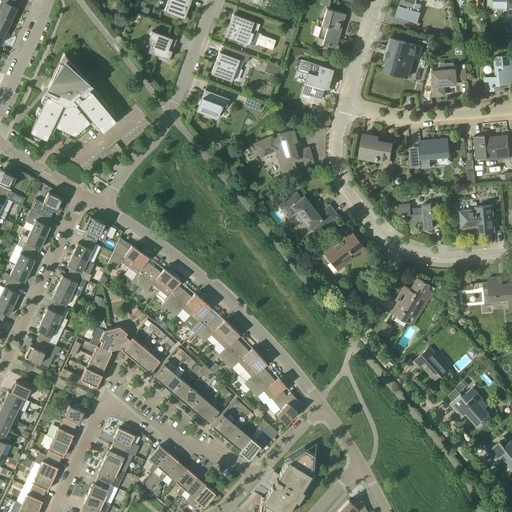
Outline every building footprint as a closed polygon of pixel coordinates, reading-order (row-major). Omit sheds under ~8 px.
[(1,0),(1,1),(0,0),(0,14),(11,20),(17,7),(1,0)] [(191,0),(167,0),(164,10),(160,8),(160,9),(171,13),(170,15),(178,18),(178,16),(185,18),(191,0)] [(401,0),(396,16),(416,22),(421,4),(415,3),(416,0),(401,0)] [(511,0),(492,0),(493,1),(508,1),(507,17),(511,16),(511,0)] [(149,9),(144,6),(136,4),(134,10),(147,15),(149,9)] [(340,13),(341,12),(326,8),(315,44),(322,46),(322,44),(336,48),(344,21),(346,14),(345,14),(345,13),(342,12),(341,13),(340,13)] [(131,12),(123,9),(120,16),(128,20),(131,12)] [(0,29),(5,32),(11,20),(0,14),(0,29)] [(255,31),(258,23),(233,14),(225,34),(232,36),(231,38),(239,41),(239,39),(246,41),(257,45),(257,44),(272,49),(276,40),(261,34),(261,33),(255,31)] [(286,27),(284,33),(292,35),(294,30),(286,27)] [(158,58),(166,61),(168,62),(177,39),(176,39),(152,30),(149,38),(153,40),(148,52),(159,56),(158,58)] [(387,59),(384,70),(408,77),(410,71),(404,69),(409,55),(419,58),(422,47),(391,38),(387,51),(391,52),(389,59),(387,59)] [(243,60),(219,51),(211,71),(218,73),(217,75),(224,78),(225,76),(232,79),(237,67),(240,68),(243,60)] [(30,131),(46,139),(53,124),(74,134),(92,119),(95,123),(102,131),(116,120),(87,85),(89,83),(64,52),(59,61),(47,88),(49,90),(30,131)] [(496,76),(484,77),(485,91),(495,90),(495,89),(501,88),(500,85),(511,83),(511,69),(511,55),(494,56),(496,76)] [(301,60),(299,66),(298,69),(307,72),(301,93),(321,99),(324,87),(328,89),(333,69),(301,59),(301,60)] [(267,63),(265,71),(278,76),(281,68),(267,63)] [(432,85),(433,96),(445,95),(444,84),(456,83),(456,82),(467,81),(466,69),(455,70),(455,69),(433,71),(434,84),(432,85)] [(229,98),(205,89),(197,108),(204,111),(203,113),(210,115),(211,114),(218,116),(219,116),(218,115),(222,104),(226,106),(229,98)] [(259,110),(261,104),(247,99),(245,105),(259,110)] [(302,157),(304,166),(314,163),(309,147),(302,149),(302,151),(296,153),(293,142),(297,141),(293,129),(272,135),(254,143),(260,157),(276,150),(282,172),(296,168),(294,159),(302,157)] [(378,136),(363,134),(359,157),(378,161),(378,158),(389,160),(392,143),(378,140),(378,136)] [(510,158),(509,152),(508,135),(485,137),(485,135),(474,136),(476,159),(487,158),(487,160),(510,158)] [(435,139),(428,139),(428,140),(419,141),(422,168),(431,167),(430,157),(450,155),(448,138),(435,139)] [(117,141),(107,148),(110,152),(114,158),(125,150),(123,148),(117,141)] [(0,195),(6,198),(10,190),(16,176),(12,174),(1,169),(0,171),(0,195)] [(467,183),(475,183),(473,170),(466,171),(467,183)] [(60,205),(63,198),(48,191),(43,202),(35,198),(30,210),(38,214),(49,219),(54,208),(60,211),(62,206),(60,205)] [(311,228),(315,233),(338,216),(329,204),(318,213),(304,196),(301,198),(296,192),(278,205),(288,218),(296,212),(309,229),(311,228)] [(19,194),(15,203),(21,206),(25,197),(19,194)] [(433,225),(440,224),(438,202),(431,203),(422,204),(423,207),(411,209),(410,203),(397,204),(398,215),(405,215),(405,223),(424,221),(425,229),(434,228),(433,225)] [(481,232),(495,231),(492,205),(476,206),(476,209),(460,210),(462,227),(480,226),(481,232)] [(25,221),(33,225),(30,230),(45,237),(51,226),(47,224),(49,219),(38,214),(30,210),(25,221)] [(88,229),(87,231),(84,239),(95,244),(100,234),(106,237),(111,226),(90,216),(87,222),(85,222),(83,227),(88,229)] [(40,248),(45,237),(30,230),(28,236),(22,234),(18,244),(23,247),(34,252),(37,246),(40,248)] [(324,252),(338,269),(349,261),(350,261),(355,257),(353,255),(363,247),(351,232),(324,252)] [(87,260),(95,244),(84,239),(81,244),(78,242),(72,253),(87,260)] [(129,249),(118,241),(107,264),(115,270),(121,262),(129,267),(140,251),(132,245),(129,249)] [(31,258),(34,252),(23,247),(15,264),(30,270),(35,259),(31,258)] [(139,286),(154,266),(146,261),(149,257),(140,251),(129,267),(137,273),(131,281),(139,286)] [(83,270),(87,260),(72,253),(67,264),(71,266),(68,271),(80,276),(89,281),(92,274),(83,270)] [(25,282),(30,270),(15,264),(10,274),(4,272),(2,278),(7,280),(18,285),(21,280),(25,282)] [(160,290),(172,274),(164,268),(161,272),(154,266),(139,286),(146,292),(152,284),(160,290)] [(72,293),(80,276),(68,271),(66,276),(62,275),(57,286),(72,293)] [(185,290),(178,284),(180,281),(172,274),(160,290),(167,296),(161,304),(169,310),(185,290)] [(484,294),(489,294),(490,300),(511,299),(511,308),(511,282),(506,283),(506,279),(499,279),(499,276),(488,277),(489,284),(483,284),(484,294)] [(404,285),(401,291),(406,294),(402,301),(399,299),(391,312),(410,324),(426,297),(431,300),(436,292),(429,288),(431,285),(418,277),(411,289),(404,285)] [(16,291),(18,285),(7,280),(0,295),(0,297),(14,304),(19,293),(16,291)] [(64,309),(72,293),(57,286),(52,297),(56,299),(53,304),(64,309)] [(190,315),(203,300),(195,293),(192,296),(185,290),(169,310),(176,316),(182,308),(190,315)] [(93,301),(101,304),(103,298),(95,295),(93,301)] [(9,315),(14,304),(0,297),(0,317),(3,319),(5,313),(9,315)] [(197,335),(214,316),(208,310),(211,307),(203,300),(190,315),(197,321),(190,329),(197,335)] [(57,325),(64,309),(53,304),(51,309),(47,307),(42,319),(57,325)] [(141,321),(146,315),(138,309),(133,315),(141,321)] [(218,341),(232,327),(224,319),(221,323),(214,316),(197,335),(204,341),(211,334),(218,341)] [(49,342),(57,325),(42,319),(37,330),(40,331),(38,337),(49,342)] [(154,331),(157,327),(157,326),(151,322),(148,326),(153,330),(154,331)] [(77,332),(84,336),(88,327),(81,323),(77,332)] [(90,341),(97,345),(111,352),(112,351),(111,351),(112,349),(112,350),(116,349),(112,328),(104,329),(97,326),(90,341)] [(121,349),(122,349),(132,337),(132,336),(132,337),(127,333),(119,326),(112,328),(116,349),(120,348),(120,347),(122,348),(121,349)] [(224,361),(243,344),(236,337),(239,334),(232,327),(218,341),(225,348),(218,355),(224,361)] [(53,343),(49,342),(38,337),(34,346),(28,344),(26,349),(28,349),(25,356),(39,363),(40,363),(48,367),(54,353),(57,354),(60,347),(53,344),(53,343)] [(131,357),(142,344),(132,337),(122,349),(131,357)] [(171,347),(175,343),(170,338),(166,342),(171,347)] [(140,365),(151,352),(142,344),(131,357),(140,365)] [(245,369),(259,355),(252,347),(249,351),(243,344),(224,361),(231,368),(238,362),(245,369)] [(106,363),(111,352),(97,345),(91,356),(106,363)] [(441,359),(430,346),(413,361),(419,367),(422,364),(431,374),(430,375),(431,375),(433,373),(437,378),(442,374),(443,375),(444,374),(449,370),(440,360),(441,359)] [(184,358),(188,354),(182,350),(179,353),(184,358)] [(140,365),(149,373),(160,360),(151,352),(140,365)] [(188,354),(184,358),(189,363),(193,359),(188,354)] [(250,390),(269,373),(263,366),(267,363),(259,355),(245,369),(251,376),(244,383),(250,390)] [(101,373),(106,363),(91,356),(87,366),(86,366),(102,374),(102,373),(101,373)] [(163,384),(173,371),(164,363),(153,376),(163,384)] [(203,374),(208,369),(204,365),(199,370),(203,374)] [(97,385),(102,374),(86,366),(81,376),(64,368),(60,375),(80,384),(83,379),(97,385)] [(454,376),(449,370),(444,374),(449,380),(454,376)] [(172,392),(182,379),(173,371),(163,384),(172,392)] [(270,398),(271,398),(281,389),(286,386),(279,377),(275,380),(269,373),(250,390),(256,397),(264,391),(270,398)] [(181,399),(192,387),(182,379),(172,392),(181,399)] [(16,380),(11,392),(23,398),(25,399),(31,387),(30,387),(32,384),(24,380),(22,383),(16,380)] [(460,392),(466,386),(462,381),(455,387),(456,388),(460,392)] [(220,390),(223,387),(218,382),(215,386),(220,390)] [(453,400),(450,403),(459,413),(463,410),(466,413),(466,414),(478,428),(486,420),(485,418),(490,414),(478,400),(482,397),(478,392),(473,386),(463,395),(461,393),(461,394),(453,400)] [(190,407),(201,395),(192,387),(181,399),(190,407)] [(223,387),(220,390),(225,395),(228,391),(223,387)] [(281,389),(271,398),(281,410),(277,414),(286,423),(297,411),(292,407),(299,402),(291,392),(286,395),(281,389)] [(18,408),(23,398),(11,392),(8,391),(3,401),(18,408)] [(199,415),(210,402),(201,395),(190,407),(199,415)] [(0,413),(13,419),(18,408),(3,401),(0,408),(0,413)] [(210,402),(199,415),(209,423),(219,410),(210,402)] [(242,410),(245,406),(240,402),(237,406),(242,410)] [(65,416),(62,421),(75,428),(78,422),(79,423),(79,422),(80,419),(81,419),(85,411),(79,408),(80,407),(78,405),(77,405),(75,405),(74,406),(69,403),(63,415),(65,416)] [(245,406),(242,410),(247,415),(250,411),(245,406)] [(40,418),(48,422),(51,416),(43,412),(40,418)] [(0,426),(8,430),(13,419),(0,413),(0,426)] [(222,434),(232,422),(223,414),(213,426),(222,434)] [(261,425),(259,428),(272,439),(274,437),(278,432),(265,420),(261,425)] [(72,433),(75,428),(62,421),(59,427),(58,426),(53,437),(69,445),(74,434),(72,433)] [(231,442),(242,429),(232,422),(222,434),(231,442)] [(131,442),(134,434),(133,434),(118,427),(115,435),(114,439),(112,444),(125,451),(132,454),(134,455),(138,446),(136,444),(131,442)] [(240,450),(251,437),(251,436),(250,437),(242,429),(231,442),(240,449),(239,450),(240,450)] [(511,470),(511,440),(509,442),(504,436),(499,440),(500,441),(491,449),(499,459),(502,457),(504,460),(503,461),(511,470)] [(49,449),(46,455),(60,461),(62,456),(63,456),(69,445),(53,437),(47,449),(49,449)] [(251,437),(240,450),(249,458),(260,445),(251,437)] [(123,456),(125,451),(112,444),(109,450),(107,453),(106,453),(103,460),(119,468),(122,461),(122,460),(123,456)] [(152,473),(158,466),(169,452),(169,453),(160,445),(149,457),(154,462),(149,470),(152,473)] [(261,496),(259,511),(287,511),(295,499),(300,502),(307,492),(302,489),(310,475),(312,477),(315,453),(314,453),(305,447),(304,447),(284,459),(286,461),(278,474),(274,471),(267,481),(272,484),(264,498),(261,496)] [(39,451),(34,461),(35,461),(40,464),(37,471),(53,478),(58,467),(57,466),(60,461),(46,455),(39,451)] [(162,480),(168,473),(167,473),(178,460),(169,452),(158,466),(163,470),(158,477),(162,480)] [(125,471),(119,468),(103,460),(99,468),(100,468),(98,472),(99,472),(96,478),(110,484),(118,487),(125,471)] [(171,488),(176,482),(176,481),(187,468),(178,461),(179,460),(178,460),(167,473),(168,473),(172,478),(167,485),(171,488)] [(186,489),(197,476),(187,468),(176,481),(176,482),(181,486),(177,493),(180,496),(186,489)] [(151,473),(147,469),(142,474),(147,478),(151,473)] [(48,489),(53,478),(37,471),(32,482),(33,482),(31,488),(44,494),(47,489),(48,489)] [(197,476),(186,489),(191,493),(186,501),(189,503),(206,484),(206,483),(205,484),(196,476),(197,476)] [(91,486),(87,494),(103,501),(110,504),(113,497),(107,494),(106,493),(108,490),(107,489),(110,484),(96,478),(94,483),(93,483),(91,486)] [(206,484),(189,503),(192,506),(198,500),(204,505),(215,491),(206,484)] [(22,504),(38,511),(41,504),(42,501),(43,501),(43,500),(41,500),(44,494),(31,488),(28,493),(27,493),(22,504)] [(83,505),(81,511),(83,511),(96,511),(97,511),(98,511),(99,508),(100,508),(107,511),(110,504),(103,501),(87,494),(84,501),(83,505)] [(367,511),(362,501),(354,505),(349,499),(337,511),(338,511),(367,511)]
